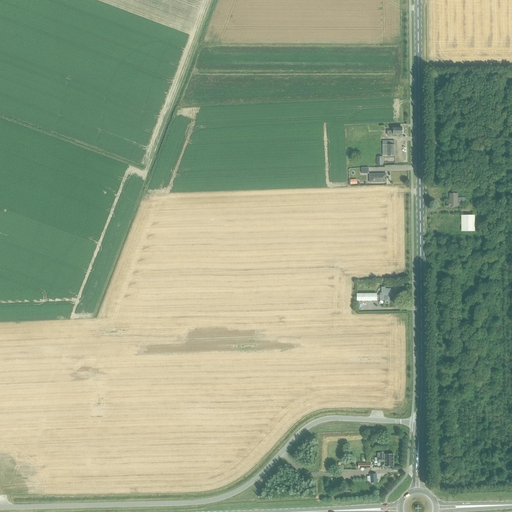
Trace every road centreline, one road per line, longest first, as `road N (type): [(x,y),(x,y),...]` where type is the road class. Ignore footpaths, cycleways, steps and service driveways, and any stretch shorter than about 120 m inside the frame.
road 1 (unclassified): [(0,508),(206,502),(241,490),(319,420),(419,422)]
road 2 (tertiary): [(419,422),(417,0)]
